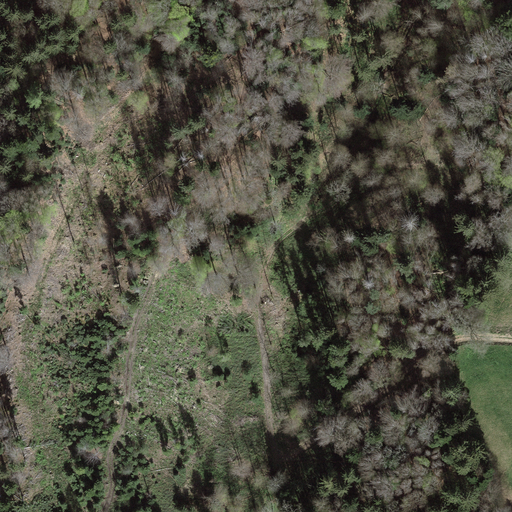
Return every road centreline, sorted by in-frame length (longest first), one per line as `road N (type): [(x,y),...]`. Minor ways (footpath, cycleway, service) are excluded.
road 1 (track): [(325,207),(273,240),(259,276),(272,456),(297,447),(448,335),(511,335)]
road 2 (track): [(307,0),(326,61),(306,196),(325,207),(369,170),(424,159),(475,0)]
road 3 (track): [(0,142),(50,85),(91,119),(110,117),(154,66),(189,0)]
